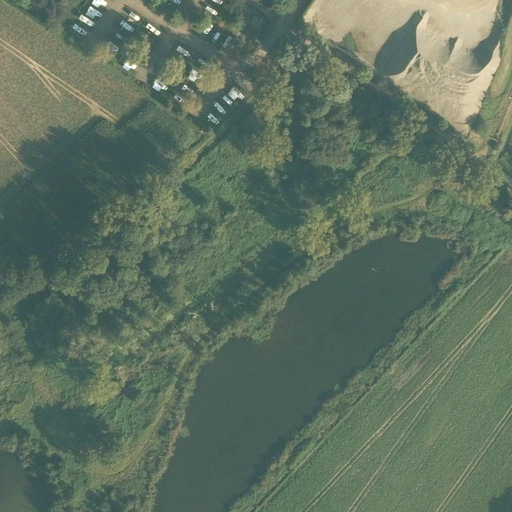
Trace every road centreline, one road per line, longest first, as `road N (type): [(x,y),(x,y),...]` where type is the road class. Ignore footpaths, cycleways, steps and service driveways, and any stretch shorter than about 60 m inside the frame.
road 1 (track): [(0,347),(8,374),(29,386),(85,466),(122,474),(143,455),(187,359),(220,324),(364,221),(414,205),(483,163)]
road 2 (track): [(0,253),(134,200),(267,92),(286,28)]
road 3 (track): [(483,163),(286,28)]
